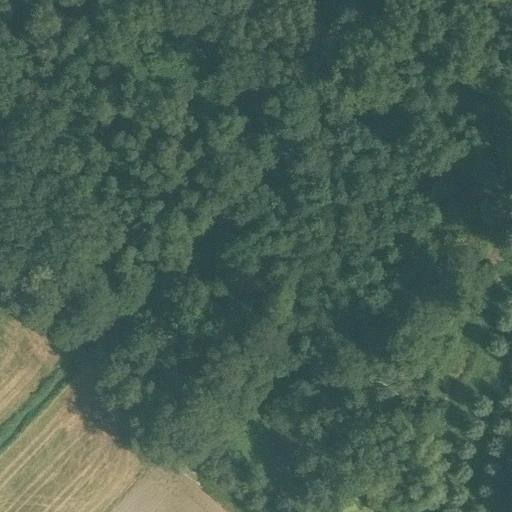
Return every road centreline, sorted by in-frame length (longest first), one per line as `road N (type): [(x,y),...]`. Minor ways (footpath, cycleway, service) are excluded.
road 1 (track): [(0,290),(233,511)]
road 2 (track): [(450,511),(511,321)]
